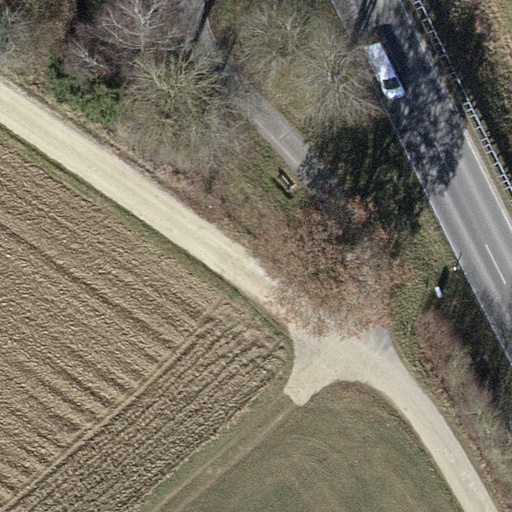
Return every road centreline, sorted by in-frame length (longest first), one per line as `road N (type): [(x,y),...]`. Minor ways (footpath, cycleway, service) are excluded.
road 1 (track): [(0,89),(361,359),(184,511)]
road 2 (track): [(197,0),(190,33),(339,198),(374,288),(361,359),(416,402),(491,511)]
road 3 (secondary): [(375,0),(511,271)]
